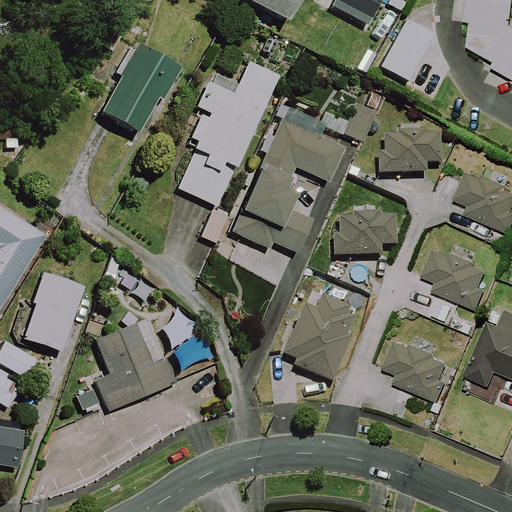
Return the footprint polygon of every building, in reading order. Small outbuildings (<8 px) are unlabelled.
[(292,0),(225,0),(279,27),(292,0)] [(511,0),(473,0),(467,48),(493,64),(491,70),(511,81),(511,28),(509,26),(511,6),(511,0)] [(433,34),(406,19),(379,67),(406,82),(433,34)] [(175,72),(133,48),(94,116),(132,138),(152,103),(156,105),(175,72)] [(191,111),(198,114),(179,154),(189,158),(173,192),(211,210),(273,80),(243,65),(228,98),(203,86),(191,111)] [(368,94),(361,110),(352,106),(338,138),(357,146),(371,115),(378,98),(368,94)] [(338,152),(275,124),(226,237),(263,254),(266,247),(291,258),(306,224),(281,214),(290,193),(281,189),(289,172),(323,187),(338,152)] [(436,167),(436,140),(422,140),(422,135),(396,134),(396,139),(380,138),(380,163),(375,163),(374,177),(422,179),(423,167),(436,167)] [(453,203),(466,207),(458,227),(489,239),(493,229),(507,235),(511,221),(511,214),(509,213),(511,204),(511,193),(464,175),(453,203)] [(0,213),(0,302),(40,239),(0,213)] [(222,221),(207,214),(194,239),(209,247),(222,221)] [(394,222),(353,215),(351,223),(335,220),(326,272),(345,276),(348,257),(376,262),(379,248),(389,250),(394,222)] [(483,270),(429,249),(418,277),(434,284),(430,295),(474,312),(482,292),(475,290),(483,270)] [(78,290),(38,277),(16,343),(55,356),(78,290)] [(353,313),(317,301),(312,316),(298,311),(279,368),(328,385),(353,313)] [(511,317),(494,310),(467,381),(488,388),(493,374),(511,381),(511,317)] [(165,388),(139,323),(89,344),(103,379),(91,384),(103,414),(165,388)] [(31,363),(0,344),(0,369),(20,381),(31,363)] [(448,363),(391,344),(382,371),(395,375),(390,388),(434,403),(448,363)] [(17,386),(0,376),(0,409),(2,411),(17,386)] [(16,435),(0,431),(0,470),(10,472),(16,435)]
